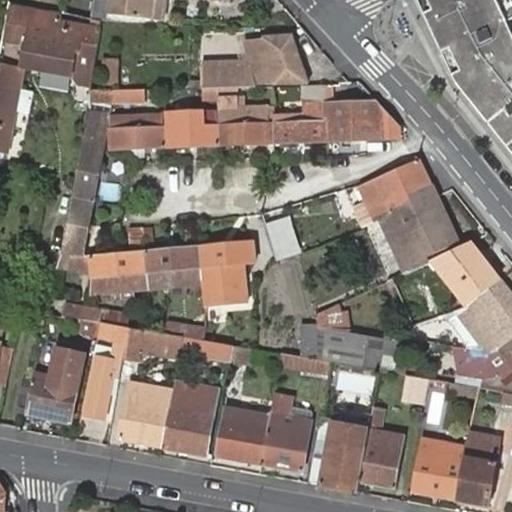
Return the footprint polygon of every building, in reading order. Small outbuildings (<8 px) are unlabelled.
[(101,0),(91,0),(87,19),(105,22),(106,15),(109,1),(101,0)] [(109,0),(109,1),(106,15),(164,21),(167,0),(109,0)] [(511,0),(418,0),(458,84),(511,152),(511,0)] [(100,29),(61,25),(63,18),(12,8),(5,43),(20,63),(40,66),(40,70),(71,75),(78,83),(90,85),(100,29)] [(306,81),(290,34),(263,37),(260,39),(242,39),(243,42),(250,64),(243,64),(206,65),(207,89),(218,89),(242,88),(258,88),(256,82),(306,81)] [(243,42),(236,43),(243,64),(250,64),(243,42)] [(118,62),(103,62),(102,90),(112,90),(117,90),(118,62)] [(0,166),(4,167),(12,130),(23,69),(19,68),(2,64),(0,74),(0,166)] [(334,105),(333,86),(311,87),(312,103),(302,103),(303,116),(272,117),(272,107),(242,107),(242,99),(218,99),(219,111),(200,112),(172,113),(110,114),(111,149),(382,141),(381,108),(379,105),(334,105)] [(218,99),(242,99),(242,88),(218,89),(218,99)] [(93,89),(92,103),(112,103),(112,90),(102,90),(93,89)] [(207,89),(207,100),(218,99),(218,89),(207,89)] [(112,90),(112,103),(145,103),(145,90),(117,90),(112,90)] [(110,112),(93,109),(65,252),(82,255),(110,114),(110,112)] [(411,203),(378,219),(403,268),(423,259),(456,243),(429,187),(408,197),(411,203)] [(296,252),(287,222),(267,227),(276,257),(296,252)] [(91,271),(91,293),(109,291),(121,290),(149,288),(203,284),(205,306),(247,302),(242,264),(254,264),(253,244),(145,253),(143,228),(130,229),(132,254),(91,257),(91,271)] [(501,281),(472,245),(427,266),(410,273),(421,293),(444,276),(451,286),(466,307),(501,281)] [(60,251),(57,263),(91,271),(91,257),(82,255),(65,252),(60,251)] [(427,266),(423,259),(403,268),(406,275),(410,273),(427,266)] [(444,276),(421,293),(428,304),(451,286),(444,276)] [(511,341),(511,295),(501,281),(466,307),(445,314),(453,329),(476,320),(479,325),(468,332),(483,351),(486,349),(488,354),(497,347),(500,350),(511,341)] [(109,291),(109,300),(122,299),(121,290),(109,291)] [(351,333),(348,302),(317,316),(318,328),(351,333)] [(103,309),(65,303),(62,316),(79,319),(101,323),(103,309)] [(131,314),(103,309),(101,323),(129,327),(131,314)] [(77,332),(98,336),(101,323),(79,319),(77,332)] [(113,378),(119,379),(125,350),(129,327),(101,323),(98,336),(116,339),(114,349),(112,360),(98,358),(87,416),(105,420),(113,378)] [(206,330),(167,323),(165,334),(185,338),(204,341),(206,330)] [(129,327),(125,350),(181,361),(185,338),(165,334),(129,327)] [(351,333),(318,328),(318,331),(319,343),(403,356),(406,342),(351,333)] [(319,343),(318,331),(302,331),(303,357),(320,360),(319,343)] [(497,347),(488,354),(456,349),(460,376),(460,377),(480,380),(481,379),(500,378),(501,380),(511,371),(511,366),(511,341),(500,350),(497,347)] [(233,345),(209,342),(206,358),(230,362),(233,345)] [(333,363),(359,367),(400,375),(403,356),(319,343),(320,360),(333,363)] [(230,362),(229,364),(242,366),(245,348),(233,345),(230,362)] [(101,346),(98,358),(112,360),(114,349),(101,346)] [(252,349),(245,348),(242,366),(248,367),(252,349)] [(83,356),(56,350),(50,378),(34,375),(26,416),(71,424),(79,384),(77,384),(83,356)] [(280,365),(331,375),(333,363),(320,360),(303,357),(282,354),(280,365)] [(480,380),(460,377),(457,384),(480,388),(497,391),(511,393),(511,366),(511,371),(501,380),(500,378),(481,379),(480,380)] [(411,392),(426,395),(429,380),(414,377),(411,392)] [(426,395),(443,398),(444,394),(478,400),(480,388),(457,384),(429,380),(426,395)] [(119,439),(165,448),(175,392),(131,383),(119,439)] [(219,394),(176,387),(175,392),(165,448),(208,457),(219,394)] [(511,393),(497,391),(495,403),(511,406),(511,393)] [(272,413),(289,416),(292,399),(275,396),(272,413)] [(218,458),(262,466),(271,418),(227,409),(218,458)] [(271,418),(262,466),(303,474),(312,421),(289,416),(272,413),(271,418)] [(333,424),(321,422),(309,484),(323,487),(333,424)] [(323,487),(359,493),(361,483),(370,431),(333,424),(323,487)] [(370,431),(361,483),(395,489),(406,437),(371,430),(370,431)] [(468,448),(457,502),(488,507),(500,439),(470,435),(468,448)] [(414,494),(457,502),(468,448),(425,440),(414,494)]
